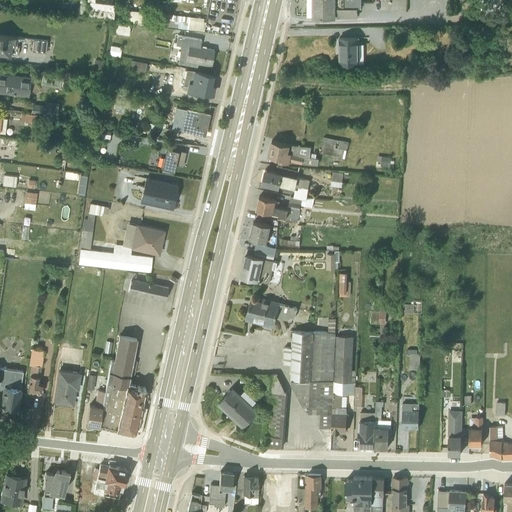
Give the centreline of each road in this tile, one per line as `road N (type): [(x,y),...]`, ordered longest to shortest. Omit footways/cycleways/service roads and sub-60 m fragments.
road 1 (primary): [(260,0),(149,454)]
road 2 (primary): [(176,437),(275,0)]
road 3 (residential): [(511,463),(234,459)]
road 4 (residential): [(0,438),(149,454)]
